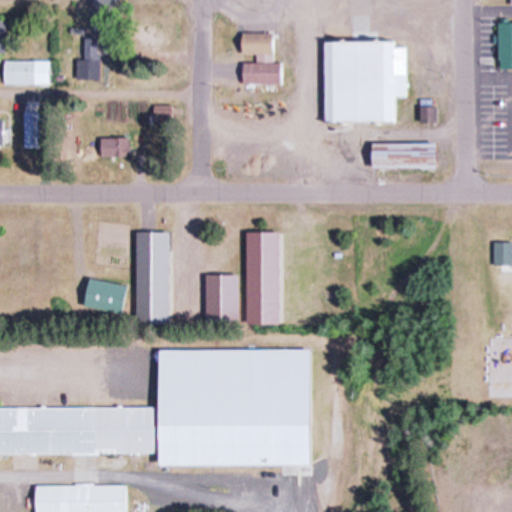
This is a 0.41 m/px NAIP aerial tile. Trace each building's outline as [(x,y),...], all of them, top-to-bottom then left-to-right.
[(499,21),(502,21),(502,18),(510,18),(510,21),(511,21),(511,68),(502,68),(502,59),(500,59),(500,42),(494,42),(494,35),(499,35),(499,21)] [(132,24),(158,23),(158,49),(132,50),(132,24)] [(244,33),(274,34),(274,62),(283,62),(283,83),(244,83),(244,62),(257,62),(257,53),(243,53),(244,33)] [(327,41),(396,40),(396,44),(408,44),(408,93),(397,93),(397,120),(327,121),(327,41)] [(78,62),(85,62),(85,41),(99,41),(98,58),(102,58),(101,82),(78,82),(78,62)] [(50,84),(5,84),(6,61),(51,61),(50,84)] [(155,104),(172,105),(172,124),(154,124),(155,104)] [(438,107),(438,123),(422,124),(421,107),(438,107)] [(25,146),(25,112),(47,112),(47,146),(25,146)] [(102,139),(130,138),(130,156),(126,156),(126,157),(102,157),(102,139)] [(439,144),(439,171),(374,171),(374,144),(439,144)] [(137,233),(170,233),(170,326),(137,326),(137,233)] [(250,233),(282,233),(283,325),(250,326),(250,233)] [(208,276),(240,276),(240,324),(208,324),(208,276)] [(91,279),(128,287),(122,315),(85,308),(91,279)] [(158,465),(158,349),(312,348),(313,464),(158,465)] [(0,407),(157,407),(157,452),(0,452),(0,407)] [(37,511),(37,485),(76,484),(76,481),(95,481),(95,484),(126,484),(126,511),(37,511)]
